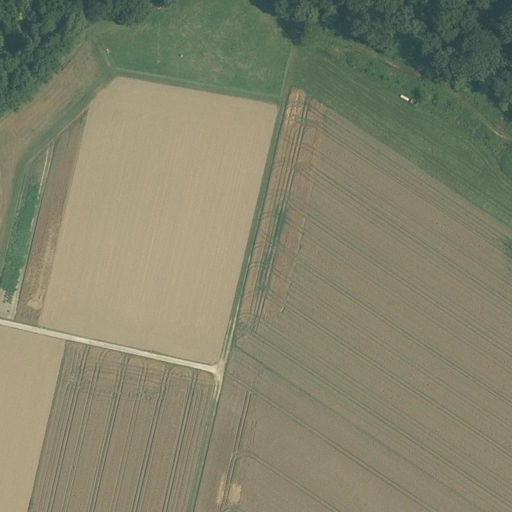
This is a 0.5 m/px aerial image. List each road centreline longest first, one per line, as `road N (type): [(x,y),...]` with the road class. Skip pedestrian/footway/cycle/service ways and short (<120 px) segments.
road 1 (track): [(197,511),(289,89),(295,45),(286,0)]
road 2 (track): [(0,322),(227,376)]
